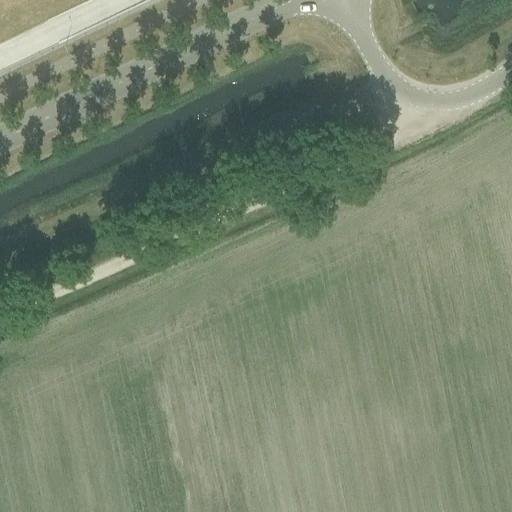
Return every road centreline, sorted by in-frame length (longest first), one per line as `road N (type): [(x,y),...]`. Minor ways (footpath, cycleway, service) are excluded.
road 1 (track): [(0,320),(371,148),(408,97)]
road 2 (tertiary): [(0,141),(295,0)]
